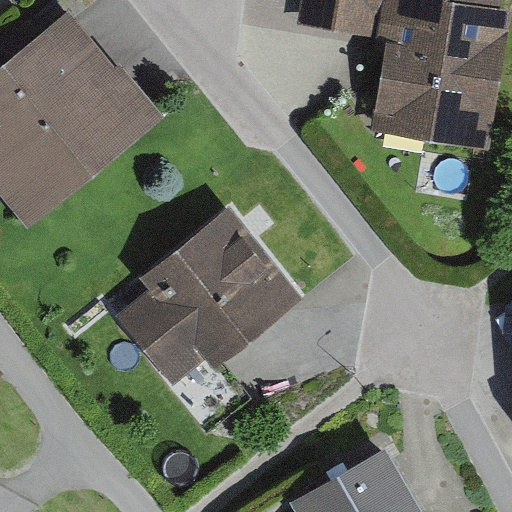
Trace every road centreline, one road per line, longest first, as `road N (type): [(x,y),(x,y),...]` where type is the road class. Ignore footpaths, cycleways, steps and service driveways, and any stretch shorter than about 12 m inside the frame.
road 1 (residential): [(153,0),(285,142),(396,279),(424,338)]
road 2 (residential): [(0,339),(144,511)]
